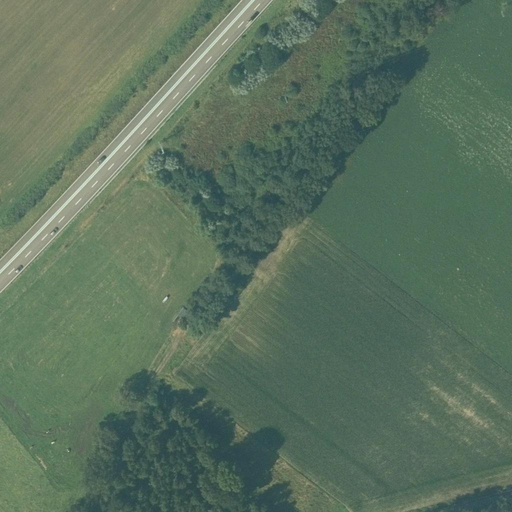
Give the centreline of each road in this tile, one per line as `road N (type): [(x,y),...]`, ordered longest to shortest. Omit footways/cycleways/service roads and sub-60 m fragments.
road 1 (trunk): [(0,286),(268,0)]
road 2 (trunk): [(250,0),(0,267)]
road 3 (track): [(93,511),(130,418),(177,341)]
